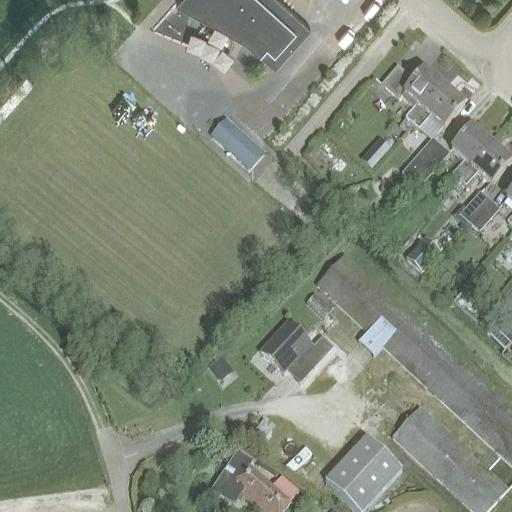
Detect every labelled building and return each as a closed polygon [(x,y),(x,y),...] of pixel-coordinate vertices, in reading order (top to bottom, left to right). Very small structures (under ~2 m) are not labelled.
[(178,0),(175,4),(177,5),(191,13),(245,42),(259,55),(259,56),(274,69),(310,30),(275,0),(178,0)] [(412,127),(444,89),(424,72),(414,84),(397,69),(380,88),(398,103),(401,99),(414,111),(405,121),(412,127)] [(0,102),(0,118),(35,78),(27,71),(0,102)] [(443,131),(464,107),(444,89),(412,127),(418,132),(420,130),(430,119),(442,129),(443,131)] [(420,130),(418,132),(430,143),(432,141),(442,129),(430,119),(420,130)] [(249,174),(265,157),(226,121),(210,139),(249,174)] [(329,135),(339,144),(346,137),(335,128),(329,135)] [(459,183),(491,146),(471,129),(451,152),(464,164),(452,178),(459,183)] [(410,184),(440,149),(432,141),(401,176),(410,184)] [(490,187),(511,164),(491,146),(459,183),(465,189),(477,175),(490,187)] [(418,191),(449,156),(440,149),(410,184),(418,191)] [(381,162),(369,152),(360,163),(371,173),(381,162)] [(399,196),(410,184),(401,176),(390,189),(399,196)] [(469,227),(489,204),(479,195),(459,218),(469,227)] [(478,235),(499,212),(489,204),(469,227),(478,235)] [(440,256),(425,241),(405,263),(421,277),(440,256)] [(469,511),(488,511),(511,487),(511,415),(343,258),(316,288),(367,335),(357,345),(373,359),(382,349),(503,462),(489,476),(419,411),(392,441),(469,511)] [(504,354),(511,344),(511,333),(492,314),(479,330),(504,354)] [(313,371),(332,351),(322,341),(313,350),(287,326),(260,355),(283,377),(300,359),(313,371)] [(221,359),(208,370),(215,379),(228,368),(221,359)] [(354,511),(364,511),(401,473),(366,440),(325,484),(354,511)] [(272,489),(248,469),(252,463),(237,453),(214,488),(232,504),(240,496),(258,511),(283,511),(290,505),(289,504),(298,495),(281,480),(272,489)]
